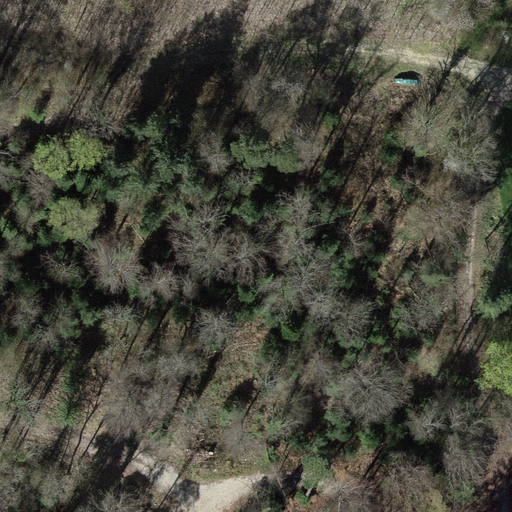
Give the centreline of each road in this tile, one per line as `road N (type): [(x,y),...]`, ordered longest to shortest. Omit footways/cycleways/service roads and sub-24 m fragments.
road 1 (track): [(511,77),(286,42),(0,65)]
road 2 (track): [(511,83),(477,155),(467,287),(477,387),(505,511)]
road 3 (track): [(197,498),(115,450),(0,418)]
road 4 (track): [(370,511),(302,477),(197,498)]
